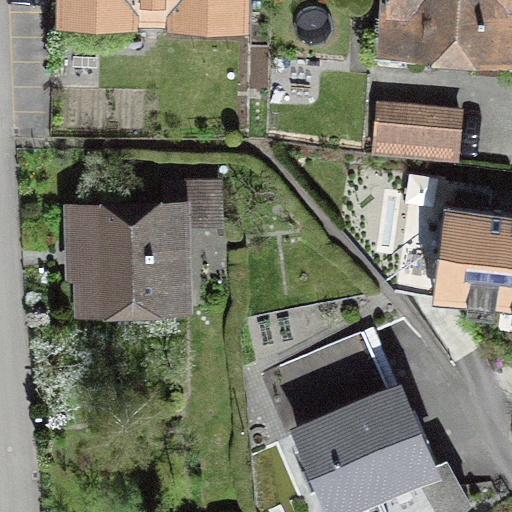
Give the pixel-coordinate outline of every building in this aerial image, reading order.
[(237,0),(67,0),(67,14),(237,19),(237,0)] [(511,0),(395,0),(392,40),(511,48),(511,0)] [(455,156),(459,111),(379,104),(375,149),(455,156)] [(219,218),(219,182),(165,183),(165,210),(73,212),(74,244),(87,244),(88,298),(179,295),(177,219),(219,218)] [(437,253),(462,257),(457,301),(511,308),(511,212),(443,203),(437,253)] [(372,323),(280,368),(298,406),(390,361),(372,323)] [(433,466),(399,387),(297,431),(331,511),(385,511),(377,490),(433,466)]
